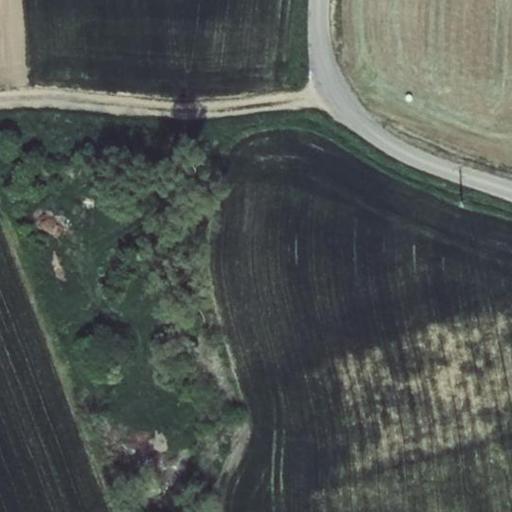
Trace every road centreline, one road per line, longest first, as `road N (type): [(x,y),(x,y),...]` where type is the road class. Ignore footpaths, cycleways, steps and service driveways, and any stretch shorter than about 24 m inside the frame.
road 1 (track): [(335,91),(236,113),(0,103)]
road 2 (unclassified): [(511,189),(401,152),(353,115),(324,57),(318,0)]
